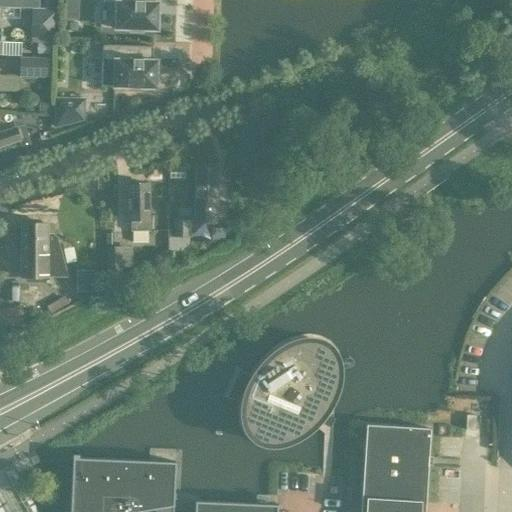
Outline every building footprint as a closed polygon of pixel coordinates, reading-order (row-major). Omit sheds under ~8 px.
[(0,0),(0,7),(20,8),(26,8),(26,0),(0,0)] [(143,29),(157,30),(158,2),(154,2),(154,0),(103,0),(104,3),(116,3),(115,29),(129,29),(129,33),(143,33),(143,29)] [(31,9),(31,24),(43,24),(43,39),(56,39),(57,10),(31,9)] [(102,61),(101,86),(113,87),(128,87),(128,91),(141,91),(141,87),(156,88),(156,60),(152,60),(153,46),(103,45),(102,61)] [(21,58),(20,76),(47,77),(47,58),(21,58)] [(0,91),(19,92),(19,76),(0,75),(0,91)] [(55,97),(54,127),(84,120),(85,98),(55,97)] [(0,131),(0,147),(21,141),(16,126),(0,131)] [(218,166),(196,166),(195,217),(214,218),(214,200),(218,200),(218,166)] [(148,182),(128,182),(128,218),(132,218),(132,231),(148,231),(148,182)] [(167,229),(168,249),(183,249),(183,236),(191,236),(191,220),(174,220),(174,229),(167,229)] [(55,238),(51,236),(47,236),(47,224),(21,224),(21,276),(47,276),(47,275),(65,275),(55,238)] [(121,274),(121,245),(107,246),(107,274),(121,274)] [(19,308),(0,308),(0,326),(19,326),(19,308)] [(254,377),(244,400),(241,399),(240,400),(247,402),(246,407),(246,411),(246,416),(247,421),(249,426),(252,430),(256,434),(260,437),(265,439),(271,440),(276,439),(281,438),(287,437),(292,435),(297,432),(301,429),(306,425),(310,421),(318,423),(318,422),(316,422),(318,417),(320,412),(324,414),(325,413),(321,411),(329,394),(331,389),(333,383),(334,378),(334,372),(333,361),(331,356),(329,352),(325,348),(320,345),(315,343),(310,343),(304,343),(299,344),(294,345),(289,348),(284,350),(279,353),(274,357),(270,361),(266,365),(263,369),(259,373),(257,377),(251,374),(250,375),(254,377)] [(366,424),(360,511),(424,511),(427,465),(431,465),(432,457),(428,457),(429,428),(366,424)] [(71,459),(72,459),(69,511),(276,511),(277,504),(194,500),(193,511),(172,511),(175,461),(71,456),(71,459)]
